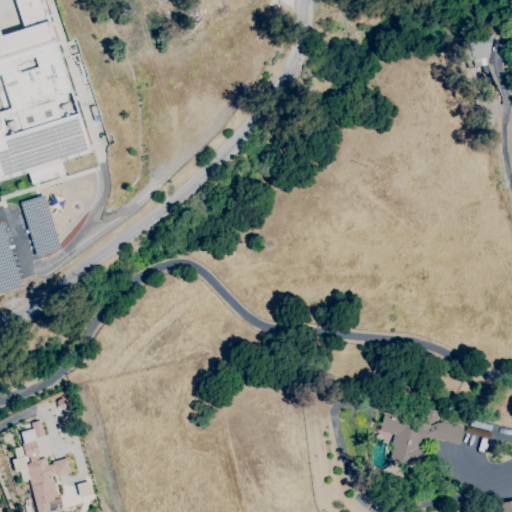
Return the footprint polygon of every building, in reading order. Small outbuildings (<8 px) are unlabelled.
[(0,0),(44,0),(92,152),(0,180),(0,0)] [(19,203),(35,257),(60,250),(44,196),(19,203)] [(0,223),(0,292),(20,287),(1,223),(0,223)] [(411,469),(389,460),(391,454),(390,454),(391,451),(388,450),(393,435),(379,431),(384,415),(398,419),(399,416),(405,418),(405,421),(426,428),(439,422),(440,423),(441,421),(464,428),(459,446),(434,438),(423,443),(422,447),(431,451),(424,467),(413,463),(411,469)] [(38,511),(26,469),(28,464),(31,462),(29,457),(26,458),(22,444),(35,440),(39,454),(36,455),(38,461),(45,459),(56,496),(52,497),(52,499),(45,501),(48,511),(38,511)] [(511,511),(494,511),(493,504),(511,500),(511,511)]
